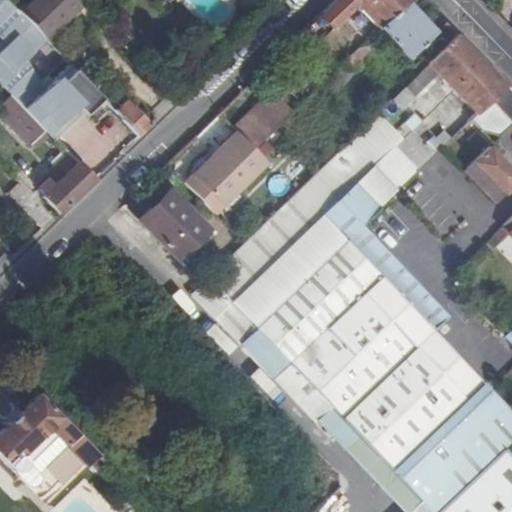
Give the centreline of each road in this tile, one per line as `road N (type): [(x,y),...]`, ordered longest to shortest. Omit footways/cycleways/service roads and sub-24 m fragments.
road 1 (residential): [(0,298),(314,0)]
road 2 (unknown): [(86,216),(357,481),(370,499),(368,511)]
